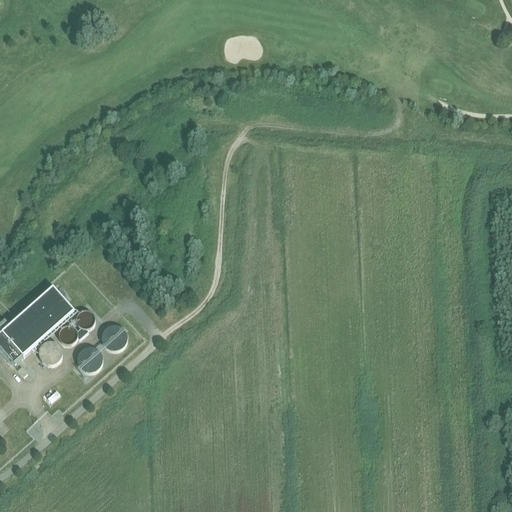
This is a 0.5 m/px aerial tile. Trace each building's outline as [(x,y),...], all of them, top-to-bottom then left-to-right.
[(75,315),(53,292),(11,329),(6,323),(0,328),(0,352),(14,368),(75,315)] [(82,333),(86,334),(90,333),(93,331),(95,328),(96,324),(94,319),(91,316),(87,315),(83,315),(79,318),(77,321),(77,326),(78,330),(82,333)] [(110,354),(115,355),(119,354),(123,352),(126,349),(127,345),(128,340),(126,335),(122,331),(117,329),(111,330),(106,332),(103,336),(102,341),(103,346),(105,351),(110,354)] [(63,346),(67,349),(71,348),(75,347),(77,344),(78,340),(78,336),(75,332),(72,330),(68,330),(64,331),(61,334),(59,338),(60,343),(63,346)] [(46,347),(43,350),(40,353),(39,358),(40,362),(43,366),(46,368),(51,369),(55,369),(59,366),(62,363),(63,359),(63,355),(61,351),(58,348),(54,346),(50,346),(46,347)] [(84,375),(89,376),(94,376),(98,374),(101,371),(103,367),(103,362),(101,357),(97,353),(92,351),(87,351),(82,354),(79,358),(77,363),(78,368),(80,372),(84,375)] [(57,394),(48,402),(51,406),(60,398),(57,394)]
